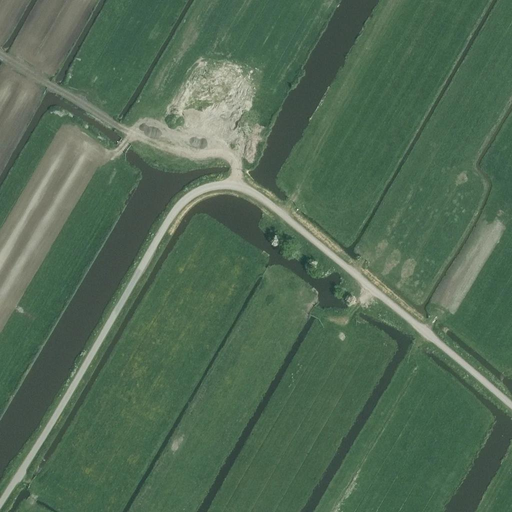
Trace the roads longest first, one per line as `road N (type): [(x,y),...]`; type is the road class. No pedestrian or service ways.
road 1 (unclassified): [(0,503),(165,225),(207,187),(234,186),(265,201),(511,406)]
road 2 (track): [(0,54),(130,133)]
road 3 (track): [(130,133),(221,145),(236,162),(234,186)]
